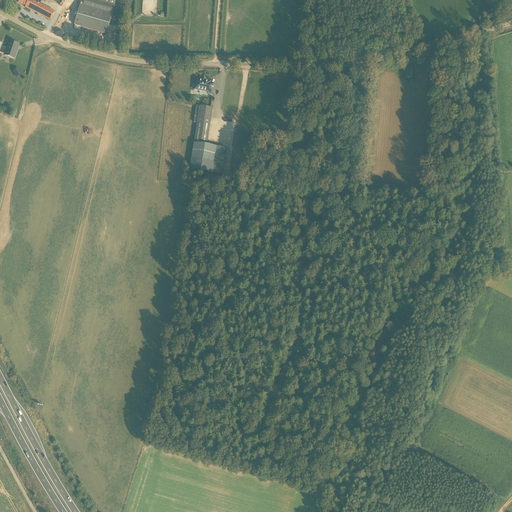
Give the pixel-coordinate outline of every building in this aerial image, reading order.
[(29,0),(28,0),(20,0),(19,3),(26,6),(25,8),(51,21),(55,12),(31,0),(29,0)] [(112,15),(114,7),(89,0),(84,0),(83,6),(80,5),(74,25),(106,35),(112,15)] [(3,44),(0,43),(0,52),(5,55),(5,56),(14,59),(19,45),(10,42),(7,49),(2,47),(3,44)] [(211,82),(202,81),(197,80),(196,85),(195,85),(194,90),(208,92),(208,94),(213,95),(214,86),(210,85),(211,82)] [(196,106),(194,123),(195,123),(196,123),(197,123),(210,125),(213,109),(200,107),(196,106)] [(225,148),(207,145),(194,143),(190,170),(220,175),(225,148)]
